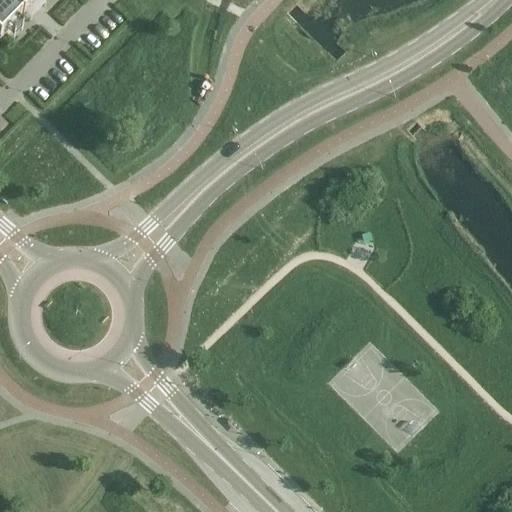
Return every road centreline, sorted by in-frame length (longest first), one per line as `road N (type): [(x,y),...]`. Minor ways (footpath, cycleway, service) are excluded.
road 1 (secondary): [(116,273),(216,179),(299,122),(421,62),(502,0)]
road 2 (tertiary): [(223,464),(132,331)]
road 3 (tertiary): [(96,370),(223,464)]
road 4 (residential): [(0,114),(109,1)]
road 5 (secondary): [(33,274),(17,322),(26,347),(45,365),(96,370)]
